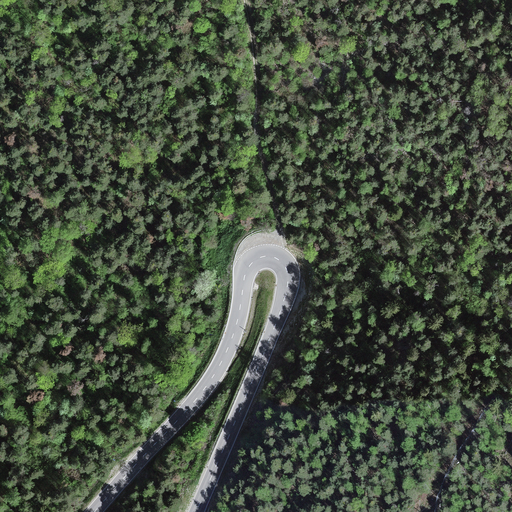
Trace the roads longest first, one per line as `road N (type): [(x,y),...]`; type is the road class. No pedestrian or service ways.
road 1 (tertiary): [(196,511),(290,282),(277,258),(252,266),(237,333),(210,384),(94,511)]
road 2 (track): [(245,0),(258,79),(254,119),(279,224),(277,258)]
